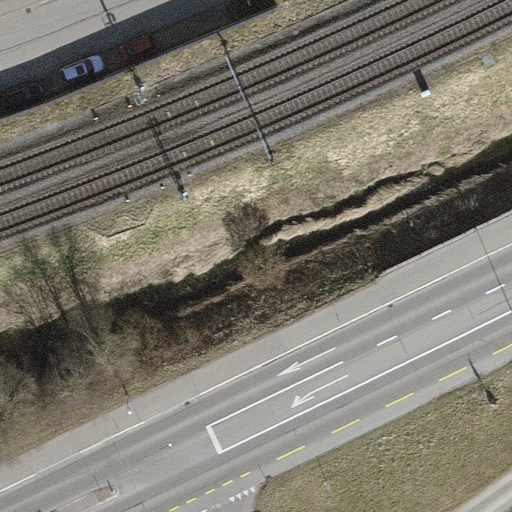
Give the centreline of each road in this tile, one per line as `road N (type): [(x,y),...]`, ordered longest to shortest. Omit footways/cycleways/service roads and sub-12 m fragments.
road 1 (primary): [(185,455),(511,290)]
road 2 (residential): [(0,56),(149,0)]
road 3 (primary): [(73,511),(185,455)]
